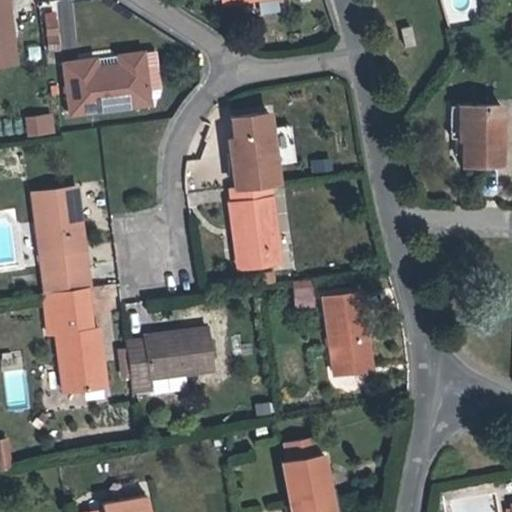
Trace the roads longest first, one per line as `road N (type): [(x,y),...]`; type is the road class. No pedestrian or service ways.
road 1 (residential): [(242,72),(201,100),(177,137),(166,249)]
road 2 (residential): [(365,54),(411,223)]
road 3 (residential): [(432,366),(409,511)]
road 4 (residential): [(411,223),(432,366)]
road 5 (residential): [(242,72),(133,0)]
road 6 (residential): [(365,54),(242,72)]
